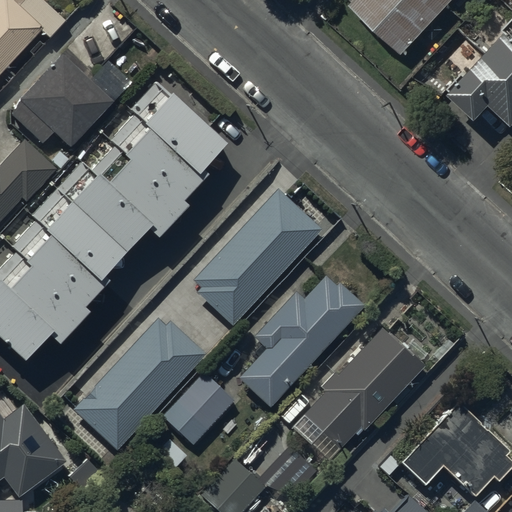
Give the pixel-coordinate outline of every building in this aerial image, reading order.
[(0,0),(0,59),(3,62),(39,24),(15,3),(12,0),(0,0)] [(39,24),(49,34),(64,18),(45,0),(17,0),(15,3),(39,24)] [(352,0),(404,46),(445,0),(352,0)] [(511,36),(510,34),(451,96),(476,120),(495,100),(511,115),(511,36)] [(109,94),(58,48),(6,105),(40,136),(50,126),(67,140),(109,94)] [(225,133),(166,79),(137,110),(143,115),(118,142),(124,147),(103,170),(90,158),(36,217),(43,224),(20,249),(25,254),(2,278),(0,275),(0,331),(19,350),(44,323),(55,333),(83,303),(77,298),(103,270),(97,265),(142,217),(153,227),(183,194),(179,190),(205,162),(201,159),(225,133)] [(0,156),(0,211),(19,191),(24,196),(54,164),(22,134),(0,156)] [(319,225),(274,185),(191,275),(199,283),(195,287),(231,321),(319,225)] [(292,286),(252,330),(265,342),(237,372),(268,400),(359,300),(335,278),(333,281),(322,271),(301,294),(292,286)] [(155,314),(71,405),(116,445),(203,350),(167,317),(163,321),(155,314)] [(423,360),(378,319),(319,382),(323,385),(301,409),(338,443),(356,423),(361,427),(423,360)] [(201,368),(161,412),(192,440),(232,396),(201,368)] [(506,444),(454,397),(399,457),(421,478),(439,458),(472,488),(489,469),(496,476),(511,458),(501,449),(506,444)] [(0,470),(15,491),(62,457),(20,398),(0,412),(0,470)] [(168,435),(154,450),(170,465),(184,450),(168,435)] [(84,453),(65,470),(82,488),(100,471),(84,453)] [(233,455),(199,491),(221,511),(236,511),(263,484),(233,455)] [(20,511),(20,495),(0,496),(0,511),(20,511)] [(486,511),(472,497),(456,511),(486,511)] [(373,506),(368,502),(359,511),(392,511),(379,500),(373,506)]
